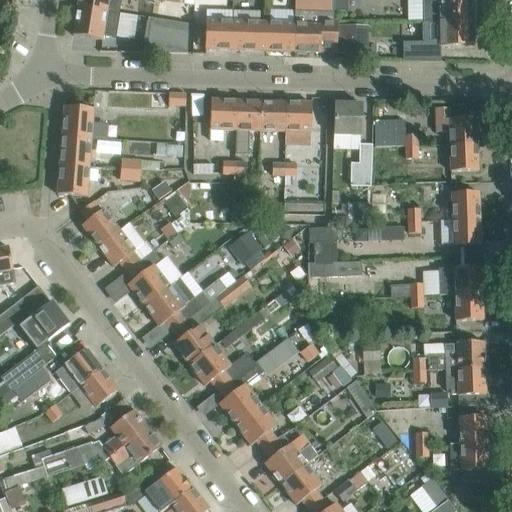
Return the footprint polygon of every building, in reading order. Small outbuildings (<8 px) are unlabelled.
[(121,0),(78,0),(77,8),(119,15),(121,0)] [(422,0),(423,22),(437,22),(474,22),(473,0),(422,0)] [(115,38),(119,15),(77,8),(72,37),(101,41),(102,36),(115,38)] [(337,47),(337,37),(337,23),(333,23),(333,13),(294,12),(294,25),(292,25),(291,53),(337,54),(337,48),(337,47)] [(147,19),(142,54),(170,55),(186,55),(187,54),(187,41),(187,25),(147,19)] [(423,43),(402,43),(402,61),(439,62),(439,48),(474,47),(474,22),(437,22),(423,22),(423,43)] [(230,51),(231,23),(205,23),(205,51),(230,51)] [(262,52),(263,25),(259,25),(243,24),(231,23),(230,51),(262,52)] [(291,53),(292,25),(263,25),(262,52),(291,53)] [(341,53),(341,55),(365,56),(366,28),(342,27),(341,53)] [(185,95),(109,93),(108,113),(117,114),(118,105),(185,107),(185,95)] [(190,115),(203,116),(203,96),(191,95),(190,115)] [(235,132),(235,102),(210,101),(209,143),(223,143),(223,132),(235,132)] [(260,133),(261,103),(235,102),(235,132),(234,156),(248,156),(248,133),(260,133)] [(285,134),(286,103),(261,103),(260,133),(285,134)] [(310,135),(311,104),(286,103),(285,134),(310,135)] [(334,105),(333,125),(333,136),(361,137),(362,106),(334,105)] [(93,110),(63,108),(61,137),(91,140),(93,110)] [(477,145),(476,119),(450,120),(449,109),(435,109),(435,134),(449,133),(449,146),(477,145)] [(374,149),(405,147),(417,147),(417,135),(405,135),(405,129),(394,129),(394,122),(374,122),(374,149)] [(88,168),(91,140),(61,137),(59,166),(88,168)] [(478,172),(477,145),(449,146),(451,173),(478,172)] [(182,147),(156,146),(155,157),(181,159),(182,147)] [(350,188),(370,188),(371,146),(358,146),(358,165),(350,165),(350,188)] [(418,159),(417,147),(405,147),(405,160),(418,159)] [(159,163),(120,160),(119,171),(140,173),(158,174),(158,172),(159,163)] [(234,176),(234,164),(223,164),(222,176),(234,176)] [(246,177),(246,164),(234,164),(234,176),(246,177)] [(283,177),(283,164),(272,164),(272,177),(283,177)] [(296,164),(283,164),(283,177),(296,177),(296,164)] [(101,169),(88,168),(59,166),(57,196),(70,197),(81,213),(96,201),(92,197),(85,202),(82,198),(86,198),(87,191),(99,191),(101,169)] [(212,166),(193,166),(193,176),(212,175),(212,166)] [(139,180),(140,173),(119,171),(119,182),(139,184),(139,180)] [(103,211),(99,206),(104,203),(105,204),(112,199),(107,193),(96,202),(96,201),(81,213),(80,213),(87,223),(82,227),(97,248),(118,232),(102,212),(103,211)] [(479,194),(459,194),(451,195),(452,208),(452,221),(479,220),(479,194)] [(175,195),(163,205),(175,220),(187,210),(175,195)] [(369,225),(369,205),(347,205),(347,215),(330,215),(331,227),(369,225)] [(257,225),(257,207),(257,206),(232,206),(231,224),(257,225)] [(323,217),(323,207),(288,206),(288,216),(323,217)] [(407,211),(407,217),(407,223),(419,222),(419,210),(407,211)] [(480,247),(479,220),(452,221),(453,247),(480,247)] [(420,233),(419,222),(407,223),(408,234),(420,233)] [(308,228),(308,243),(313,243),(336,243),(336,228),(308,228)] [(269,229),(256,239),(264,248),(276,239),(269,229)] [(134,253),(118,232),(97,248),(113,268),(119,264),(126,273),(139,263),(132,254),(134,253)] [(313,243),(314,264),(337,264),(336,243),(313,243)] [(0,287),(15,284),(8,248),(0,249),(0,287)] [(168,288),(153,268),(160,262),(152,252),(139,263),(126,273),(133,282),(127,287),(143,307),(168,288)] [(349,263),(337,264),(314,264),(312,264),(312,279),(350,278),(349,263)] [(481,269),(461,269),(438,270),(439,296),(454,296),(482,295),(481,269)] [(223,310),(239,297),(252,288),(243,277),(231,286),(227,289),(217,297),(214,299),(222,309),(223,310)] [(409,285),(410,297),(421,297),(421,285),(409,285)] [(38,287),(0,316),(0,329),(3,334),(19,322),(27,315),(47,300),(38,287)] [(191,317),(183,307),(168,288),(143,307),(159,328),(164,324),(171,333),(191,317)] [(483,321),(482,295),(454,296),(455,322),(483,321)] [(421,309),(421,297),(410,297),(410,310),(421,309)] [(214,299),(191,317),(171,333),(178,342),(173,346),(188,367),(213,348),(198,328),(222,309),(214,299)] [(67,326),(50,304),(30,319),(27,315),(19,322),(24,328),(31,322),(47,342),(67,326)] [(225,350),(263,321),(257,313),(220,342),(225,350)] [(265,356),(276,370),(297,354),(286,339),(265,356)] [(484,343),(464,344),(456,344),(456,346),(445,347),(445,356),(427,357),(427,372),(445,371),(484,370),(484,343)] [(362,363),(365,363),(365,375),(380,374),(379,345),(362,346),(362,363)] [(41,369),(54,359),(45,346),(0,379),(0,380),(8,392),(41,369)] [(229,368),(213,348),(188,367),(204,387),(210,383),(217,392),(253,364),(246,354),(229,368)] [(101,371),(85,350),(55,373),(71,394),(101,371)] [(328,358),(307,373),(315,384),(336,368),(328,358)] [(425,372),(424,360),(411,360),(411,361),(402,361),(403,373),(412,373),(412,372),(425,372)] [(260,407),(245,388),(263,373),(255,363),(253,364),(217,392),(224,401),(218,406),(234,426),(260,407)] [(41,369),(8,392),(0,397),(0,409),(16,397),(21,404),(50,382),(41,369)] [(485,396),(484,370),(445,371),(446,391),(450,391),(450,396),(457,396),(457,397),(485,396)] [(117,392),(101,371),(71,394),(87,415),(117,392)] [(426,384),(425,372),(412,372),(412,373),(412,384),(426,384)] [(376,412),(355,381),(345,388),(367,419),(376,412)] [(375,384),(375,398),(389,399),(390,384),(375,384)] [(446,395),(429,395),(430,409),(447,409),(446,395)] [(124,399),(102,416),(103,418),(83,427),(87,436),(109,425),(131,408),(124,399)] [(55,407),(44,415),(51,424),(62,416),(55,407)] [(276,428),(260,407),(234,426),(250,447),(256,443),(263,452),(276,441),(270,432),(276,428)] [(108,459),(147,430),(133,412),(109,430),(115,438),(102,448),(98,443),(74,451),(73,448),(66,451),(67,453),(53,458),(51,451),(32,457),(36,470),(4,480),(8,490),(26,485),(27,482),(94,461),(100,464),(108,459)] [(486,418),(466,419),(458,419),(459,445),(487,444),(486,418)] [(13,429),(0,434),(0,456),(20,449),(13,429)] [(123,477),(160,448),(147,430),(108,459),(123,477)] [(427,446),(427,434),(415,434),(415,447),(427,446)] [(280,486),(305,466),(317,457),(308,445),(304,448),(296,455),(289,446),(283,450),(276,441),(263,452),(269,461),(264,465),(280,486)] [(488,471),(487,444),(459,445),(448,446),(449,472),(460,471),(460,472),(488,471)] [(427,458),(427,446),(415,447),(415,458),(427,458)] [(321,487),(305,466),(280,486),(296,506),(301,502),(308,511),(322,501),(315,492),(321,487)] [(176,469),(150,488),(144,494),(145,496),(157,511),(162,511),(170,506),(192,490),(176,469)] [(342,503),(355,493),(375,478),(369,470),(363,474),(362,473),(348,483),(334,493),(342,503)] [(101,478),(61,491),(66,508),(106,495),(101,478)] [(447,500),(432,479),(420,488),(435,509),(447,500)] [(144,494),(150,488),(144,481),(122,497),(130,507),(145,496),(144,494)] [(174,511),(206,511),(208,511),(192,490),(170,506),(174,511)] [(9,511),(4,499),(0,500),(0,511),(9,511)] [(329,510),(322,501),(308,511),(339,511),(334,505),(329,510)]
